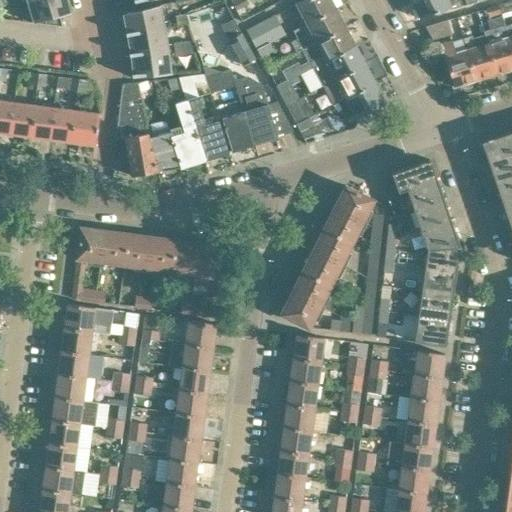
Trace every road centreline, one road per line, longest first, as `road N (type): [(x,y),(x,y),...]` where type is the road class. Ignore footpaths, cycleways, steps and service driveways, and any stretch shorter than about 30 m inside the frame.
road 1 (residential): [(466,511),(491,277),(439,131)]
road 2 (residential): [(223,511),(272,183)]
road 3 (residential): [(0,430),(32,197)]
road 4 (residential): [(93,0),(113,79),(99,206)]
road 5 (residential): [(272,183),(180,208),(99,206)]
road 6 (residential): [(439,131),(272,183)]
road 7 (residential): [(369,0),(439,131)]
